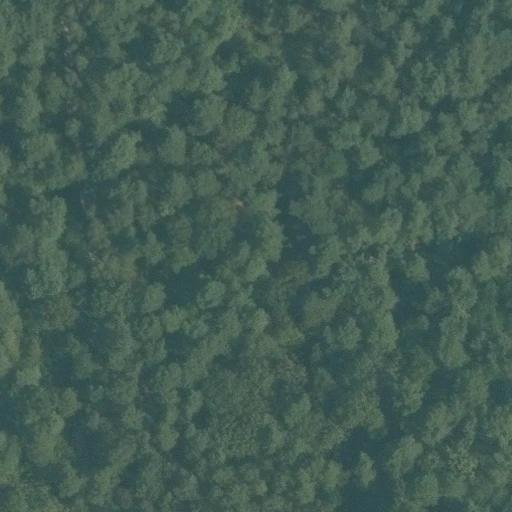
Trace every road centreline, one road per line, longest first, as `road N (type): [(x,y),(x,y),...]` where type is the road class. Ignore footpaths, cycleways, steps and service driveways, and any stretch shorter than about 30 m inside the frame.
road 1 (track): [(347,511),(261,141),(251,0)]
road 2 (track): [(59,0),(100,511)]
